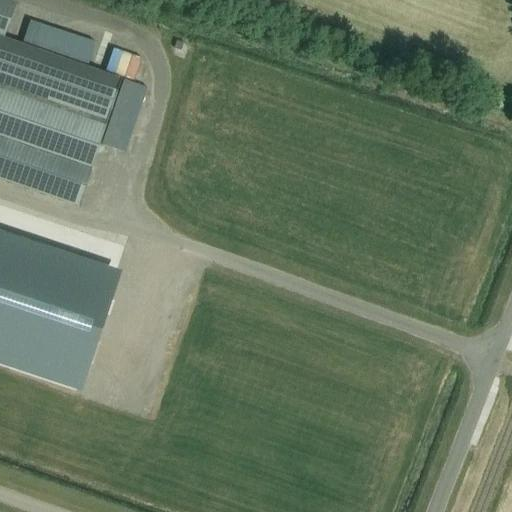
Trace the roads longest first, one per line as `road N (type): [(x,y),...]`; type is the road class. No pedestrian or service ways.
road 1 (unknown): [(114,219),(491,364)]
road 2 (unknown): [(32,0),(133,38),(151,58),(152,81),(114,219)]
road 3 (unclassified): [(434,511),(511,310)]
